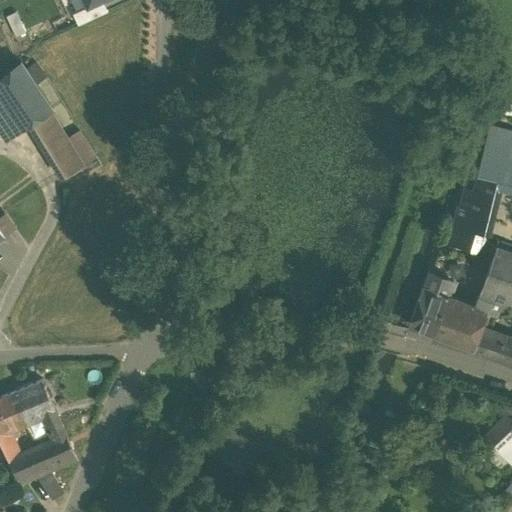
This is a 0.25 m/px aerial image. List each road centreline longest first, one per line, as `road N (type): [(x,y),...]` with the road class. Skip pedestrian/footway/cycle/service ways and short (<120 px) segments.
road 1 (residential): [(147,346),(401,347),(511,386)]
road 2 (residential): [(0,324),(59,205),(55,182),(16,150),(0,148)]
road 3 (residential): [(189,143),(168,286),(147,346)]
road 4 (residential): [(147,346),(76,511)]
road 5 (residential): [(163,0),(169,131),(189,143)]
road 6 (residential): [(239,0),(220,30),(189,143)]
road 7 (residential): [(0,358),(147,346)]
